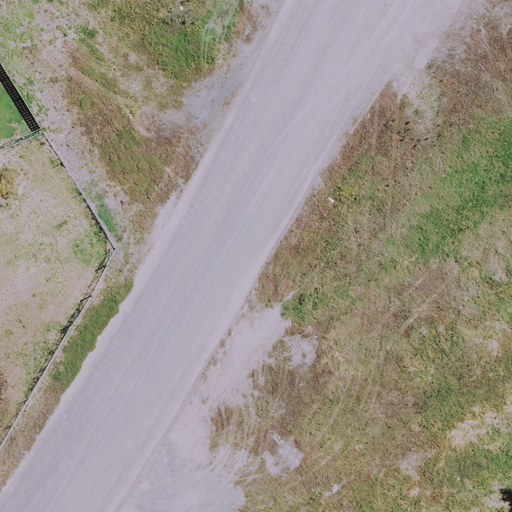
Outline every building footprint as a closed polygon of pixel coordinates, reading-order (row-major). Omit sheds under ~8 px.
[(228,30),(212,0),(86,0),(83,2),(133,100),(180,76),(171,60),(228,30)] [(511,166),(511,21),(498,0),(486,0),(408,51),(445,108),(387,146),(434,217),(511,166)] [(511,196),(479,228),(511,262),(511,196)] [(439,326),(405,276),(361,305),(382,337),(351,358),(403,435),(511,361),(511,337),(483,295),(439,326)] [(0,424),(0,441),(8,436),(0,424)] [(401,511),(346,427),(286,467),(315,511),(401,511)] [(284,511),(275,497),(252,511),(284,511)]
